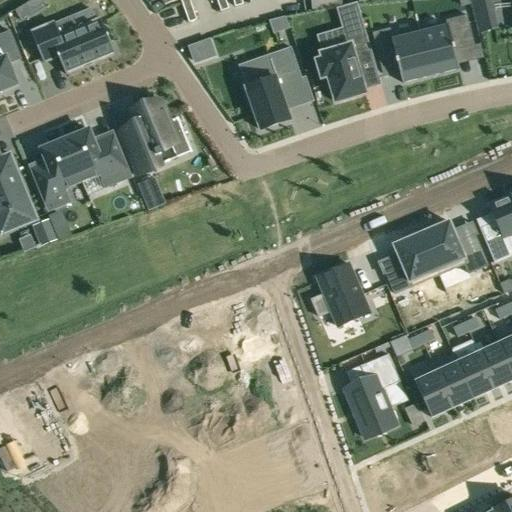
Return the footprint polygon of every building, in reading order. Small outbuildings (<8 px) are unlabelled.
[(180,0),(185,12),(192,9),(190,1),(189,0),(180,0)] [(225,0),(218,0),(217,0),(221,12),(228,9),(225,0)] [(322,8),(321,0),(310,0),(312,11),(322,8)] [(493,8),(490,0),(469,0),(473,13),(493,8)] [(20,23),(31,16),(24,4),(13,11),(20,23)] [(66,73),(114,53),(101,20),(96,22),(91,9),(75,16),(80,29),(60,37),(54,24),(32,33),(44,62),(59,55),(66,73)] [(192,9),(185,12),(189,23),(196,20),(192,9)] [(323,60),(317,61),(322,78),(328,77),(335,103),(365,94),(364,91),(357,65),(374,60),(360,12),(356,13),(341,18),(349,46),(323,54),(323,53),(322,54),(321,54),(323,60)] [(289,28),(285,16),(269,20),(274,34),(289,28)] [(420,34),(431,77),(459,70),(455,53),(475,48),(468,16),(448,21),(449,27),(420,34)] [(402,84),(431,77),(420,34),(392,41),(389,29),(372,33),(380,62),(396,58),(402,84)] [(0,94),(20,86),(10,64),(22,59),(10,30),(0,34),(0,45),(4,56),(0,58),(0,94)] [(243,79),(261,131),(290,121),(279,89),(302,81),(290,45),(267,53),(272,69),(243,79)] [(137,135),(124,141),(137,174),(161,165),(192,152),(186,139),(178,118),(169,122),(160,101),(129,114),(134,127),(137,135)] [(64,138),(83,184),(100,177),(105,189),(132,178),(114,135),(95,143),(89,128),(64,138)] [(66,191),(83,184),(64,138),(39,149),(45,163),(30,169),(48,213),(71,203),(66,191)] [(0,235),(37,221),(10,154),(0,158),(0,235)] [(159,204),(152,185),(141,190),(148,208),(159,204)] [(497,223),(481,230),(495,263),(511,255),(511,251),(507,239),(511,236),(511,195),(489,205),(497,223)] [(49,218),(52,225),(65,220),(62,213),(49,218)] [(57,239),(50,221),(35,227),(43,245),(57,239)] [(448,222),(420,234),(438,275),(464,264),(468,273),(486,265),(473,235),(457,242),(448,222)] [(401,266),(384,273),(393,294),(438,275),(420,234),(392,246),(401,266)] [(370,314),(349,265),(317,278),(324,295),(311,301),(319,317),(331,312),(338,328),(370,314)] [(511,287),(509,281),(499,285),(504,294),(511,290),(511,287)] [(506,306),(495,311),(499,320),(510,315),(506,306)] [(474,319),(463,324),(468,333),(478,328),(474,319)] [(463,324),(453,329),(457,338),(468,333),(463,324)] [(430,331),(419,336),(423,345),(434,340),(430,331)] [(511,333),(496,341),(499,347),(500,347),(511,373),(511,333)] [(419,336),(408,341),(412,350),(423,345),(419,336)] [(472,359),(458,366),(473,398),(494,389),(479,356),(474,345),(472,341),(465,345),(472,359)] [(481,342),(474,345),(479,356),(494,389),(511,380),(511,373),(500,347),(499,347),(486,353),(481,342)] [(352,388),(345,390),(365,439),(396,426),(389,409),(408,401),(400,383),(400,382),(389,355),(360,367),(366,382),(352,388)] [(453,355),(433,364),(453,408),(473,398),(458,366),(453,355)] [(433,364),(410,374),(429,418),(453,408),(433,364)] [(426,424),(419,408),(408,413),(415,429),(426,424)] [(511,511),(511,501),(494,510),(495,511),(511,511)]
